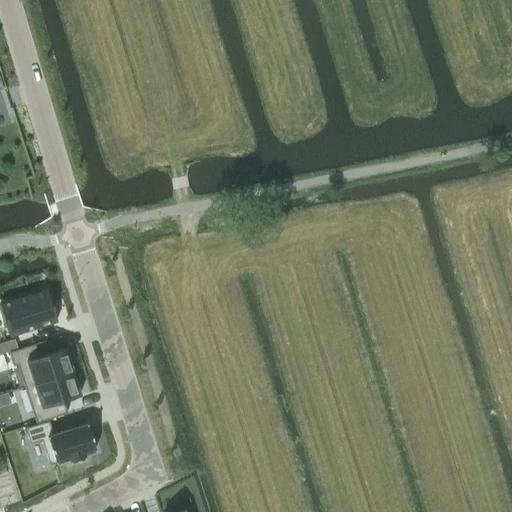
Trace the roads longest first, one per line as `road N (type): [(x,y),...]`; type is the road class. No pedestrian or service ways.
road 1 (residential): [(80,511),(140,468),(139,439),(73,224)]
road 2 (residential): [(7,0),(73,224)]
